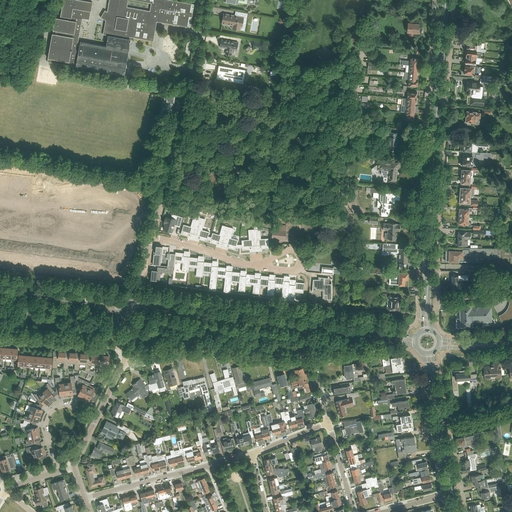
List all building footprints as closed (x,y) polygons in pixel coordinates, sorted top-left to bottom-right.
[(55,18),(53,30),(54,30),(53,34),(52,34),(48,58),(47,62),(54,63),(124,75),(126,64),(123,64),(124,60),(126,60),(127,60),(128,60),(128,59),(129,58),(129,57),(129,56),(128,55),(128,54),(127,54),(125,53),(126,50),(127,50),(129,51),(131,39),(129,39),(130,37),(153,41),(155,30),(154,30),(155,23),(156,24),(157,21),(190,27),(194,4),(171,0),(109,0),(107,12),(105,10),(105,11),(103,14),(105,15),(103,18),(101,17),(106,20),(103,34),(108,35),(106,46),(103,45),(99,45),(80,41),(80,45),(78,45),(82,18),(89,20),(91,12),(93,2),(80,0),(63,0),(63,2),(60,18),(55,18)] [(240,30),(240,26),(242,26),(244,18),(224,14),(222,23),(233,25),(233,29),(240,30)] [(419,29),(419,24),(414,23),(408,23),(407,32),(409,32),(409,35),(413,35),(413,33),(418,33),(419,32),(419,30),(419,29)] [(228,55),(229,55),(231,55),(232,49),(237,50),(238,43),(221,40),(220,47),(227,48),(226,54),(228,55)] [(262,42),(254,41),(253,48),(261,50),(262,42)] [(479,52),(481,52),(485,52),(485,49),(481,49),(481,42),(477,42),(468,41),(467,48),(479,49),(479,52)] [(467,54),(466,56),(476,58),(481,58),(481,52),(479,52),(477,51),(466,50),(466,53),(467,54)] [(409,65),(418,66),(418,59),(415,58),(415,57),(414,57),(414,58),(410,58),(410,62),(409,62),(409,65)] [(243,83),(245,70),(219,65),(217,79),(243,83)] [(474,74),(474,66),(465,65),(464,73),(468,74),(474,75),(474,74)] [(405,79),(409,79),(418,80),(418,77),(417,77),(417,73),(409,72),(405,72),(404,76),(402,76),(402,79),(405,79)] [(467,82),(466,86),(467,86),(466,93),(468,93),(467,95),(480,96),(481,87),(480,87),(480,83),(476,83),(472,82),(472,83),(468,82),(467,82)] [(169,96),(165,95),(164,99),(167,100),(165,107),(163,107),(162,113),(168,114),(168,112),(175,113),(175,109),(173,109),(175,97),(169,95),(169,96)] [(467,101),(467,104),(484,106),(485,97),(480,96),(467,95),(467,100),(467,101)] [(480,118),(481,113),(476,113),(476,112),(467,111),(466,112),(465,112),(465,113),(465,114),(465,115),(466,115),(466,116),(466,121),(464,121),(464,123),(465,124),(471,124),(471,122),(474,122),(474,123),(475,123),(475,124),(478,124),(479,124),(480,120),(479,120),(479,118),(480,118)] [(410,120),(413,120),(414,113),(405,112),(405,115),(406,115),(406,119),(409,120),(410,121),(410,120)] [(389,137),(389,150),(397,150),(398,137),(397,137),(398,133),(391,133),(390,137),(389,137)] [(488,141),(472,140),(472,143),(463,143),(463,144),(461,144),(461,151),(463,151),(463,150),(465,150),(465,151),(477,152),(478,147),(487,147),(488,147),(488,141)] [(473,165),(473,157),(470,157),(470,156),(462,156),(462,162),(461,161),(461,165),(473,165)] [(381,184),(384,182),(396,183),(398,163),(378,161),(378,165),(377,165),(371,169),(374,172),(377,169),(381,170),(381,174),(383,177),(383,180),(380,182),(381,184)] [(460,195),(470,196),(474,196),(474,189),(478,189),(478,187),(472,186),(471,189),(461,188),(460,195)] [(370,191),(370,192),(373,192),(373,197),(378,197),(380,197),(380,203),(382,203),(382,205),(382,207),(381,207),(381,213),(381,216),(382,216),(387,216),(388,216),(388,213),(390,213),(390,208),(392,208),(392,203),(392,201),(394,201),(394,193),(389,193),(381,193),(381,188),(371,188),(370,191)] [(472,205),(472,206),(479,206),(478,206),(478,200),(470,200),(470,196),(460,195),(460,202),(469,203),(469,205),(472,205)] [(65,203),(63,213),(68,213),(68,208),(73,209),(74,199),(69,198),(69,203),(65,202),(65,203)] [(74,199),(73,209),(78,209),(77,215),(81,215),(83,204),(79,204),(80,200),(74,199)] [(83,204),(81,215),(86,216),(86,210),(91,211),(92,201),(87,201),(86,205),(83,204)] [(92,201),(91,211),(96,212),(95,217),(99,218),(101,207),(97,206),(98,202),(92,201)] [(101,207),(99,218),(103,218),(104,213),(109,213),(110,204),(105,203),(104,207),(101,207)] [(110,204),(109,213),(114,214),(113,219),(117,220),(119,209),(115,209),(116,204),(110,204)] [(459,211),(459,212),(458,216),(469,216),(469,211),(472,212),(472,209),(474,209),(474,208),(479,209),(479,206),(472,206),(472,208),(463,207),(463,209),(460,208),(460,211),(459,211)] [(183,224),(181,234),(188,236),(189,233),(195,234),(199,217),(200,217),(201,214),(195,212),(191,226),(183,224)] [(165,223),(163,229),(172,232),(173,227),(174,228),(174,227),(173,227),(173,226),(174,226),(174,225),(180,226),(179,227),(180,227),(183,217),(182,217),(177,215),(176,219),(172,218),(171,217),(170,218),(167,217),(167,218),(165,217),(164,223),(165,223)] [(471,222),(468,222),(469,216),(458,216),(458,220),(459,221),(459,223),(462,224),(462,225),(467,225),(471,225),(471,222)] [(199,217),(195,234),(200,236),(199,239),(206,241),(207,239),(209,240),(210,236),(208,236),(209,231),(202,229),(205,219),(200,217),(199,217)] [(383,230),(388,230),(388,233),(385,233),(385,239),(396,239),(397,230),(400,231),(400,224),(397,224),(397,223),(392,223),(388,223),(388,224),(383,223),(383,230)] [(273,224),(272,232),(271,238),(285,240),(287,226),(273,224)] [(210,236),(209,240),(210,240),(210,242),(217,244),(218,241),(223,243),(228,226),(222,225),(219,234),(212,232),(211,237),(210,236)] [(228,226),(223,243),(229,244),(228,248),(235,250),(236,248),(239,248),(239,244),(237,244),(238,240),(231,238),(234,228),(228,226)] [(239,244),(239,248),(242,248),(242,250),(250,250),(249,246),(255,246),(254,229),(248,229),(249,239),(242,240),(242,244),(239,244)] [(260,229),(254,229),(255,246),(261,245),(262,249),(269,248),(268,238),(261,239),(260,229)] [(383,243),(383,249),(389,249),(389,253),(399,253),(399,256),(399,259),(399,263),(404,263),(407,263),(408,249),(404,249),(399,249),(398,249),(398,244),(383,243)] [(154,254),(153,265),(160,265),(161,256),(162,256),(163,246),(156,246),(155,254),(154,254)] [(504,250),(504,249),(500,249),(482,248),(471,248),(462,248),(462,251),(446,251),(446,261),(454,262),(479,262),(479,258),(496,258),(496,257),(500,257),(510,257),(510,249),(504,250)] [(175,252),(174,262),(183,263),(182,271),(188,272),(189,267),(190,257),(184,256),(184,253),(175,252)] [(190,257),(189,267),(197,268),(196,276),(203,277),(203,272),(204,261),(198,261),(198,257),(190,257)] [(204,261),(203,272),(211,272),(209,290),(216,291),(217,277),(218,266),(212,266),(212,262),(204,261)] [(152,270),(150,280),(160,281),(161,272),(173,274),(174,267),(168,266),(167,266),(167,268),(157,267),(158,267),(157,270),(152,270)] [(218,266),(217,277),(225,277),(223,292),(230,293),(231,281),(232,271),(226,271),(226,267),(218,266)] [(322,267),(321,273),(333,274),(333,273),(340,273),(340,266),(337,266),(333,266),(333,268),(322,267)] [(232,271),(231,281),(239,282),(238,291),(245,291),(245,284),(246,276),(240,275),(240,272),(232,271)] [(390,275),(389,284),(399,285),(400,286),(402,286),(402,285),(405,285),(405,279),(407,279),(408,279),(408,277),(409,276),(409,274),(408,274),(408,273),(399,272),(399,275),(390,275)] [(246,276),(245,284),(253,284),(253,293),(259,294),(260,285),(261,278),(260,278),(254,278),(255,274),(246,274),(246,276)] [(452,276),(452,288),(459,288),(459,279),(464,279),(464,276),(458,276),(456,276),(456,274),(452,274),(452,276)] [(261,278),(260,285),(268,286),(267,294),(274,295),(275,287),(274,287),(275,280),(269,279),(269,276),(261,275),(260,278),(261,278)] [(275,280),(274,287),(275,287),(282,288),(281,296),(288,297),(289,284),(290,281),(283,281),(284,277),(275,277),(275,280)] [(313,280),(312,288),(315,288),(315,290),(324,290),(324,295),(326,295),(326,300),(332,300),(332,285),(324,285),(324,277),(318,277),(318,280),(313,280)] [(287,299),(287,302),(294,302),(294,300),(295,292),(303,293),(304,283),(296,282),(295,285),(289,284),(288,297),(287,299)] [(391,296),(386,295),(386,299),(387,299),(387,303),(390,303),(400,304),(400,300),(399,300),(400,297),(395,297),(391,297),(391,296)] [(511,298),(509,299),(509,302),(509,304),(508,307),(507,309),(506,312),(504,314),(501,315),(499,316),(502,324),(506,322),(509,320),(511,317),(511,298)] [(480,305),(461,306),(462,325),(473,325),(473,319),(474,319),(474,321),(483,320),(484,325),(492,324),(491,314),(489,314),(489,308),(485,308),(485,307),(480,307),(480,305)] [(58,362),(64,363),(65,357),(65,352),(59,352),(59,355),(57,354),(57,356),(54,356),(54,355),(53,355),(52,367),(57,368),(58,362)] [(69,363),(75,364),(76,357),(76,353),(70,353),(70,355),(68,355),(68,357),(65,357),(64,363),(63,368),(68,369),(69,363)] [(80,364),(86,365),(87,358),(87,354),(81,354),(81,356),(79,356),(79,358),(76,357),(75,364),(74,369),(79,370),(80,364)] [(91,365),(97,366),(98,359),(98,355),(92,355),(92,357),(90,357),(90,359),(87,358),(86,365),(85,370),(90,371),(91,365)] [(97,366),(96,371),(101,372),(102,366),(108,367),(109,356),(103,356),(103,358),(101,358),(101,360),(98,359),(97,366)] [(386,359),(387,366),(402,363),(402,361),(401,361),(401,356),(386,359)] [(344,372),(355,370),(355,366),(356,366),(356,363),(344,365),(345,368),(344,368),(344,372)] [(385,366),(386,373),(388,373),(403,370),(402,365),(403,365),(402,363),(387,366),(385,366)] [(494,366),(484,367),(485,378),(501,377),(500,363),(494,363),(494,366)] [(248,381),(245,382),(244,382),(240,366),(233,368),(237,383),(238,387),(238,388),(246,386),(247,389),(250,388),(248,381)] [(166,379),(167,379),(168,381),(165,382),(167,390),(171,389),(170,386),(177,384),(175,376),(175,375),(173,376),(171,369),(164,371),(166,379)] [(225,379),(221,380),(223,386),(224,389),(228,388),(232,387),(234,395),(238,394),(233,376),(233,377),(229,377),(228,374),(227,369),(223,370),(225,379)] [(300,388),(303,387),(305,392),(310,391),(308,386),(309,386),(307,380),(306,380),(305,380),(302,369),(297,370),(297,372),(295,372),(297,376),(298,376),(300,380),(298,381),(298,382),(295,383),(295,380),(291,381),(293,387),(299,385),(300,388)] [(357,374),(355,370),(344,372),(345,375),(343,376),(343,380),(347,379),(347,378),(357,377),(357,374)] [(452,376),(453,391),(453,395),(458,395),(458,390),(457,388),(457,387),(457,381),(460,381),(470,380),(470,382),(473,382),(473,385),(474,385),(476,385),(477,374),(474,374),(470,374),(470,372),(466,373),(466,370),(460,370),(460,371),(460,373),(456,373),(456,375),(452,376)] [(151,383),(148,384),(150,389),(159,387),(160,392),(165,391),(164,386),(161,376),(160,372),(155,373),(156,375),(153,376),(153,374),(152,375),(152,376),(149,376),(150,381),(151,383)] [(214,373),(210,374),(212,379),(213,383),(215,388),(214,388),(215,391),(218,390),(218,391),(224,389),(223,386),(221,380),(217,381),(214,373)] [(287,384),(284,374),(277,376),(279,383),(278,383),(279,384),(279,383),(280,386),(287,384)] [(71,383),(65,383),(67,394),(67,395),(71,394),(72,393),(72,387),(75,386),(74,376),(70,376),(71,383)] [(67,394),(65,383),(60,384),(59,377),(55,377),(56,388),(60,388),(61,395),(67,394)] [(184,386),(181,387),(184,397),(184,399),(190,397),(188,392),(189,391),(195,389),(194,389),(197,388),(198,389),(199,389),(200,389),(200,387),(201,387),(207,412),(213,410),(207,385),(204,377),(192,380),(192,379),(183,382),(184,386)] [(259,381),(252,383),(252,385),(253,388),(254,390),(256,397),(261,396),(265,395),(264,392),(260,393),(259,389),(271,386),(272,385),(271,383),(270,378),(261,380),(259,381)] [(404,378),(391,380),(390,380),(390,384),(394,383),(395,387),(405,385),(404,378)] [(78,394),(84,397),(90,385),(91,383),(82,379),(78,386),(78,387),(81,388),(78,394)] [(132,389),(126,394),(130,398),(131,400),(136,396),(140,393),(143,397),(148,394),(150,392),(148,384),(145,387),(145,389),(143,387),(145,385),(143,383),(140,379),(133,385),(135,387),(132,388),(131,388),(132,389)] [(46,387),(42,390),(50,401),(51,400),(51,401),(54,398),(55,397),(51,392),(53,389),(48,383),(46,384),(47,385),(46,386),(46,387)] [(333,387),(334,394),(350,392),(350,384),(333,387)] [(90,385),(84,397),(85,397),(84,398),(88,400),(88,399),(89,400),(92,393),(96,395),(99,387),(97,386),(97,387),(95,386),(95,387),(90,385)] [(394,394),(406,392),(405,385),(395,387),(395,390),(393,390),(393,394),(394,394)] [(50,401),(42,390),(37,394),(37,393),(35,394),(35,393),(33,395),(38,401),(41,399),(45,405),(50,401)] [(222,411),(216,392),(212,393),(214,397),(215,401),(218,412),(222,411)] [(336,402),(340,416),(347,414),(344,407),(349,405),(350,407),(354,405),(352,397),(342,400),(336,402)] [(395,409),(390,410),(390,413),(399,412),(397,405),(399,405),(399,409),(409,407),(408,400),(392,402),(392,406),(395,405),(395,409)] [(31,406),(30,412),(40,415),(41,415),(42,411),(42,410),(35,407),(37,404),(36,404),(28,401),(28,403),(29,403),(28,405),(31,406)] [(122,410),(128,413),(130,408),(153,419),(155,416),(146,412),(146,411),(135,406),(128,402),(126,406),(117,402),(114,409),(113,409),(111,413),(118,417),(122,410)] [(317,417),(313,403),(307,405),(304,406),(306,414),(309,413),(311,419),(313,418),(314,418),(317,417)] [(295,415),(295,416),(295,417),(297,425),(304,423),(303,417),(305,417),(303,412),(302,409),(297,410),(298,414),(295,415)] [(40,415),(30,412),(27,411),(25,416),(24,416),(24,417),(23,417),(22,419),(30,422),(31,419),(38,421),(40,415)] [(295,417),(295,416),(289,417),(288,411),(284,412),(287,420),(287,422),(289,421),(290,427),(297,425),(295,417)] [(286,424),(285,421),(287,420),(284,412),(281,413),(283,421),(278,423),(281,432),(287,430),(286,424)] [(218,433),(221,432),(219,424),(223,423),(221,415),(214,417),(217,428),(218,433)] [(398,420),(398,423),(412,421),(411,419),(410,415),(397,416),(392,417),(393,419),(396,419),(396,420),(398,420)] [(345,428),(342,429),(344,435),(346,434),(347,437),(352,435),(351,433),(358,431),(359,433),(364,432),(361,421),(356,422),(355,420),(343,421),(345,426),(345,428)] [(101,433),(113,439),(115,435),(122,439),(126,432),(128,433),(129,432),(129,431),(132,432),(133,430),(124,425),(118,423),(117,426),(107,421),(101,433)] [(396,424),(397,431),(409,429),(412,428),(412,424),(412,421),(398,423),(396,424)] [(278,423),(272,424),(273,428),(272,428),(274,434),(281,432),(278,423)] [(26,436),(28,435),(39,433),(39,432),(38,428),(38,427),(31,428),(30,425),(22,427),(22,429),(23,429),(24,431),(25,430),(26,436)] [(199,440),(201,447),(202,451),(201,447),(204,446),(206,454),(213,452),(211,444),(210,440),(203,442),(200,432),(199,426),(197,426),(197,425),(196,425),(197,433),(199,440)] [(265,429),(261,429),(262,433),(264,439),(271,437),(269,431),(268,428),(266,428),(265,429)] [(261,429),(254,431),(257,441),(264,439),(262,433),(261,429)] [(235,433),(238,446),(245,444),(243,435),(243,434),(239,435),(238,432),(235,433)] [(465,444),(466,446),(474,444),(473,438),(479,437),(478,432),(473,433),(473,434),(464,437),(456,439),(457,445),(465,444)] [(39,433),(28,435),(29,439),(26,440),(26,443),(25,443),(26,446),(34,444),(33,440),(40,439),(39,433)] [(248,435),(247,434),(243,435),(245,444),(252,442),(250,434),(248,435)] [(311,439),(312,444),(314,450),(315,450),(316,452),(322,451),(320,445),(322,444),(320,436),(315,437),(316,438),(311,439)] [(412,437),(396,439),(397,446),(406,444),(414,443),(413,437),(414,437),(414,436),(412,437)] [(233,444),(231,438),(227,439),(226,437),(223,438),(226,449),(233,447),(233,444)] [(108,452),(112,454),(114,450),(100,442),(97,448),(95,447),(94,449),(93,449),(93,450),(94,450),(92,454),(98,458),(100,454),(101,454),(102,452),(107,454),(108,452)] [(220,451),(217,442),(211,444),(213,452),(220,451)] [(352,448),(346,450),(348,457),(354,455),(352,450),(357,449),(355,443),(351,445),(351,447),(352,448)] [(406,444),(397,446),(399,458),(406,457),(405,452),(414,450),(415,450),(416,450),(415,450),(414,443),(406,444)] [(34,457),(40,455),(41,459),(46,458),(44,450),(43,450),(42,447),(36,449),(34,445),(26,447),(29,455),(33,453),(34,457)] [(192,450),(192,447),(183,449),(184,452),(185,456),(187,455),(188,461),(195,459),(193,453),(193,450),(192,450)] [(202,457),(200,451),(198,452),(198,449),(193,450),(193,453),(195,459),(202,457)] [(161,454),(161,455),(157,456),(160,468),(167,467),(165,459),(167,459),(166,456),(170,455),(168,450),(165,451),(165,453),(161,454)] [(178,464),(175,454),(174,451),(170,452),(172,459),(169,460),(171,466),(178,464)] [(11,453),(4,456),(5,456),(6,459),(0,460),(0,462),(0,464),(1,464),(2,467),(1,467),(2,467),(3,471),(5,470),(5,471),(14,468),(15,468),(12,457),(11,453)] [(179,453),(175,454),(178,464),(185,462),(183,455),(179,455),(179,453)] [(320,455),(320,453),(310,456),(311,459),(322,456),(322,457),(316,459),(318,464),(323,462),(329,460),(327,454),(320,455)] [(463,466),(461,466),(462,472),(467,471),(470,470),(476,469),(474,459),(475,459),(476,457),(476,453),(473,454),(468,455),(468,459),(465,460),(466,462),(462,462),(463,466)] [(141,464),(140,464),(141,465),(143,473),(150,471),(148,465),(147,463),(149,462),(147,455),(147,454),(143,455),(145,463),(141,464)] [(151,454),(147,455),(149,462),(149,463),(152,462),(152,464),(153,470),(160,468),(157,456),(157,455),(152,456),(151,454)] [(363,463),(362,459),(359,460),(357,454),(354,455),(348,457),(350,464),(356,462),(356,465),(363,463)] [(276,457),(264,460),(266,467),(274,465),(278,464),(276,457)] [(421,459),(417,460),(410,461),(411,465),(415,464),(416,470),(427,467),(426,461),(422,462),(421,459)] [(315,474),(326,471),(326,469),(331,467),(329,460),(323,462),(323,463),(323,465),(324,465),(324,467),(320,468),(321,469),(314,470),(315,474)] [(86,469),(91,487),(105,483),(104,476),(101,477),(101,479),(95,481),(92,473),(96,472),(93,463),(87,464),(89,468),(86,469)] [(362,474),(362,473),(359,474),(358,470),(362,469),(361,467),(364,467),(363,463),(356,465),(357,468),(351,469),(353,476),(362,474)] [(134,467),(136,475),(143,473),(141,465),(140,464),(137,465),(138,466),(134,467)] [(495,465),(496,469),(500,468),(501,473),(504,472),(502,464),(495,465)] [(275,472),(275,475),(278,474),(287,472),(289,471),(289,468),(284,469),(284,468),(279,468),(278,468),(276,469),(275,469),(274,465),(266,467),(267,474),(275,472)] [(124,471),(124,472),(125,477),(132,476),(130,467),(123,469),(124,471)] [(116,471),(119,479),(125,477),(124,472),(124,471),(123,469),(119,470),(116,471)] [(323,478),(324,477),(325,481),(328,480),(334,479),(332,472),(327,473),(326,471),(315,474),(313,475),(314,478),(323,476),(323,478)] [(355,483),(361,481),(360,478),(363,477),(362,474),(353,476),(355,483)] [(412,479),(414,484),(430,480),(429,475),(412,479)] [(193,479),(197,488),(198,487),(202,486),(207,484),(204,477),(199,480),(198,478),(193,479)] [(277,477),(275,477),(269,479),(270,486),(279,484),(277,477)] [(325,481),(326,486),(329,485),(330,487),(336,486),(334,479),(328,480),(325,481)] [(487,482),(487,479),(472,482),(473,484),(475,484),(475,487),(477,487),(478,490),(496,487),(496,486),(485,488),(484,482),(487,482)] [(54,483),(52,484),(54,489),(57,488),(59,494),(58,494),(60,500),(69,497),(65,485),(65,484),(64,480),(55,483),(55,482),(54,483)] [(285,493),(292,491),(292,488),(290,488),(280,490),(280,489),(284,488),(285,487),(283,483),(279,484),(270,486),(272,493),(279,492),(280,491),(281,494),(285,493)] [(392,484),(394,492),(399,491),(399,490),(408,488),(407,485),(399,487),(397,483),(392,484)] [(204,493),(210,490),(207,484),(202,486),(198,487),(200,491),(203,490),(204,493)] [(171,485),(164,487),(167,496),(167,497),(174,495),(173,491),(172,490),(171,485)] [(48,505),(47,502),(45,502),(43,496),(49,494),(48,490),(47,487),(43,488),(42,487),(35,489),(38,499),(35,499),(37,505),(41,503),(43,507),(48,505)] [(164,487),(157,489),(159,494),(159,495),(160,495),(160,497),(167,496),(164,487)] [(392,499),(391,494),(394,494),(392,487),(389,488),(390,493),(383,494),(384,496),(385,500),(392,499)] [(497,491),(496,487),(478,490),(479,495),(481,495),(481,498),(490,496),(490,492),(497,491)] [(363,489),(357,491),(359,498),(368,496),(367,492),(364,493),(363,489)] [(154,490),(147,491),(149,500),(149,501),(156,499),(155,496),(155,494),(154,490)] [(322,492),(319,493),(320,497),(328,494),(330,500),(339,497),(337,490),(328,493),(327,491),(322,492)] [(147,491),(140,493),(141,498),(142,499),(143,503),(149,501),(149,500),(147,491)] [(281,496),(273,498),(275,505),(284,503),(283,497),(293,494),(292,491),(285,493),(281,494),(281,496)] [(383,501),(380,492),(377,493),(371,495),(371,496),(377,496),(379,502),(383,501)] [(136,494),(130,496),(132,505),(135,504),(135,501),(138,500),(138,499),(136,494)] [(206,505),(207,504),(207,505),(215,501),(212,495),(207,497),(206,495),(202,497),(201,497),(202,500),(204,499),(206,505)] [(369,495),(368,496),(359,498),(361,505),(367,503),(366,500),(370,499),(369,495)] [(128,506),(132,505),(130,496),(123,498),(124,504),(127,503),(128,506)] [(101,504),(97,505),(99,511),(101,511),(103,511),(106,510),(108,509),(108,511),(114,509),(113,506),(110,507),(107,497),(99,500),(101,504)] [(332,509),(334,509),(333,506),(341,504),(339,497),(330,500),(332,505),(320,508),(318,502),(314,504),(316,511),(321,511),(328,510),(331,509),(332,509)] [(207,511),(213,511),(214,511),(213,510),(218,508),(215,501),(207,505),(207,504),(206,505),(205,505),(207,511)] [(276,511),(279,511),(286,510),(286,508),(286,507),(286,506),(286,505),(285,504),(284,503),(275,505),(276,511)]
